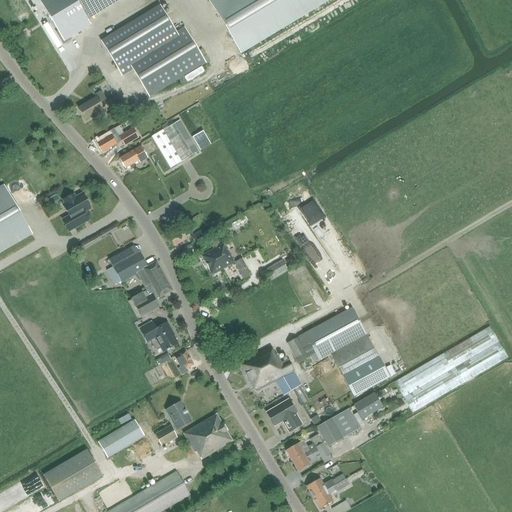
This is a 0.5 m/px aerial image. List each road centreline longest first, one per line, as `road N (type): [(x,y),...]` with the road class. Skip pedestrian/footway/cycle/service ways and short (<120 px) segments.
road 1 (unclassified): [(299,511),(213,370),(135,209),(0,51)]
road 2 (unknown): [(50,113),(79,82),(92,34),(140,0)]
